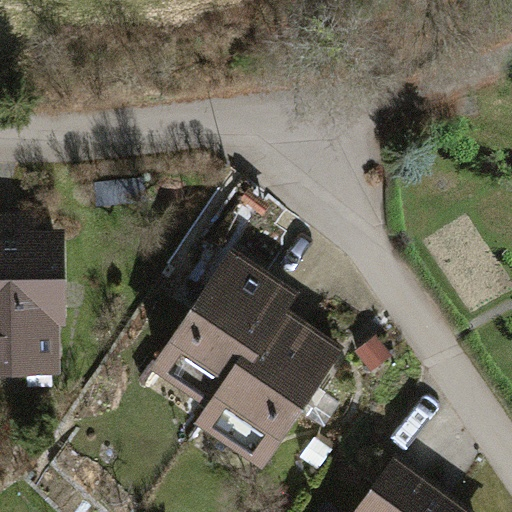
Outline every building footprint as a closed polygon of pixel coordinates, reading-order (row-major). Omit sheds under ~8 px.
[(144,179),(95,184),(97,208),(147,203),(144,179)] [(58,242),(0,241),(0,377),(58,377),(58,242)] [(149,372),(213,415),(282,313),(294,295),(230,252),(149,372)] [(342,353),(282,313),(213,415),(201,432),(262,472),(342,353)] [(375,337),(356,353),(373,373),(391,357),(375,337)] [(463,511),(392,463),(357,511),(463,511)] [(342,511),(326,500),(317,511),(342,511)]
